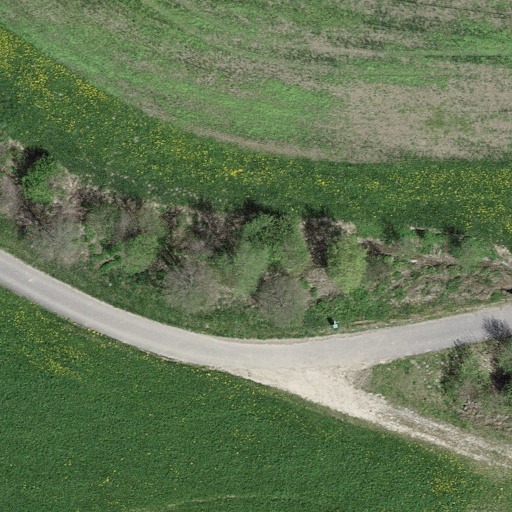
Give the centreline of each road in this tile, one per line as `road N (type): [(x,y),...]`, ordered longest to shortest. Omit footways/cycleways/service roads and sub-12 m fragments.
road 1 (track): [(474,502),(503,485),(492,450),(224,368)]
road 2 (track): [(511,333),(224,368)]
road 3 (track): [(224,368),(84,322),(0,272)]
